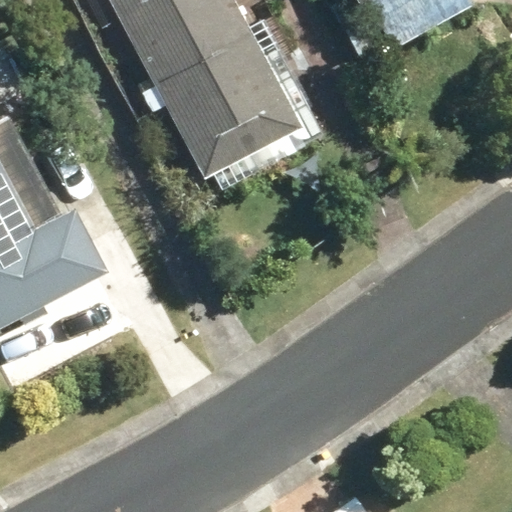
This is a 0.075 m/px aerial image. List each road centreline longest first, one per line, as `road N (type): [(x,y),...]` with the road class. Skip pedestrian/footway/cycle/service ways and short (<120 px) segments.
road 1 (residential): [(511,242),(187,476),(121,511)]
road 2 (unknown): [(226,377),(38,0)]
